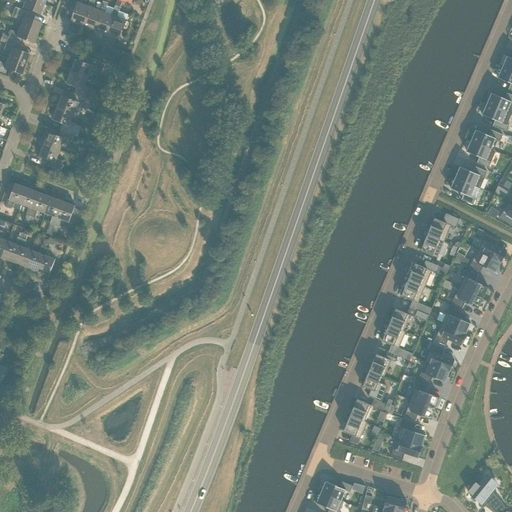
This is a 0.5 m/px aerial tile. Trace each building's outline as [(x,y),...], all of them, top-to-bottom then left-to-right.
[(39,14),(43,4),(33,0),(20,0),(24,1),(22,7),(39,14)] [(74,13),(71,21),(83,26),(90,7),(88,6),(81,3),(81,0),(72,0),(68,10),(74,13)] [(102,11),(100,10),(93,8),(95,0),(89,0),(88,6),(90,7),(83,26),(95,30),(102,11)] [(114,16),(112,15),(105,12),(108,3),(103,1),(100,10),(102,11),(95,30),(107,35),(114,16)] [(114,16),(107,35),(119,39),(126,20),(117,17),(120,7),(115,6),(112,15),(114,16)] [(19,27),(37,33),(40,23),(25,17),(27,12),(15,7),(11,17),(21,21),(19,27)] [(33,44),(37,33),(19,27),(17,33),(10,30),(8,36),(2,34),(1,38),(19,44),(21,39),(33,44)] [(17,50),(19,44),(1,38),(0,39),(0,41),(5,43),(3,50),(10,52),(7,58),(25,65),(29,54),(17,50)] [(511,58),(507,56),(502,67),(511,71),(511,58)] [(71,71),(87,77),(90,70),(95,72),(99,61),(88,57),(86,63),(76,60),(71,71)] [(21,75),(25,65),(7,58),(5,64),(0,62),(0,66),(3,68),(21,75)] [(511,71),(502,67),(498,78),(511,84),(508,89),(511,90),(511,71)] [(84,86),(87,77),(71,71),(67,84),(77,87),(74,93),(86,98),(89,88),(84,86)] [(62,96),(58,108),(79,116),(82,108),(88,110),(92,100),(86,98),(74,93),(72,100),(62,96)] [(504,99),(491,93),(487,104),(511,115),(511,112),(511,95),(507,93),(504,99)] [(511,115),(487,104),(482,115),(495,120),(493,126),(506,132),(509,126),(507,125),(511,115)] [(70,122),(74,114),(58,108),(53,120),(63,124),(61,130),(72,134),(77,136),(81,127),(75,124),(76,124),(70,122)] [(68,144),(72,134),(61,130),(58,136),(48,132),(44,144),(60,150),(63,143),(68,144)] [(489,136),(475,130),(471,141),(495,151),(496,151),(493,150),(498,140),(500,141),(503,135),(491,130),(489,136)] [(495,151),(471,141),(466,152),(479,157),(477,163),(488,168),(495,151)] [(57,159),(60,150),(44,144),(39,157),(49,160),(47,166),(60,171),(64,161),(57,159)] [(487,172),(475,167),(473,172),(460,167),(455,178),(480,188),(487,172)] [(480,188),(455,178),(450,188),(464,194),(461,200),(473,205),(475,198),(471,196),(475,187),(480,189),(480,188)] [(511,183),(506,180),(503,186),(509,189),(511,184),(511,183)] [(21,204),(27,188),(15,184),(9,200),(10,200),(7,207),(11,209),(14,202),(21,204)] [(498,186),(494,194),(498,196),(503,189),(498,186)] [(28,222),(39,193),(27,188),(21,204),(29,207),(26,215),(24,221),(28,222)] [(45,213),(51,197),(39,193),(28,222),(32,224),(34,218),(35,218),(38,210),(45,213)] [(54,225),(63,202),(51,197),(45,213),(53,216),(50,224),(54,225)] [(63,202),(54,225),(52,230),(56,232),(58,227),(59,227),(61,219),(69,222),(75,206),(63,202)] [(511,204),(509,202),(499,218),(511,226),(511,223),(511,204)] [(490,209),(487,214),(491,217),(495,219),(498,214),(494,212),(490,209)] [(15,221),(17,215),(9,212),(6,218),(15,221)] [(442,222),(434,218),(427,235),(444,242),(451,226),(456,228),(460,219),(446,213),(442,222)] [(498,240),(486,234),(483,240),(487,242),(482,253),(501,263),(507,252),(494,246),(498,240)] [(444,242),(427,235),(421,251),(437,258),(444,242)] [(13,262),(22,238),(18,237),(15,244),(7,241),(1,257),(13,262)] [(25,266),(31,250),(24,248),(27,240),(22,238),(13,262),(25,266)] [(37,271),(46,247),(42,246),(39,253),(31,250),(25,266),(37,271)] [(46,247),(37,271),(49,275),(55,259),(47,257),(50,249),(46,247)] [(501,263),(482,253),(476,263),(472,260),(469,266),(480,273),(483,267),(496,273),(501,263)] [(423,267),(415,264),(408,280),(425,287),(431,271),(436,273),(439,266),(426,261),(423,267)] [(478,278),(466,273),(463,279),(468,281),(463,291),(483,301),(488,290),(476,284),(478,278)] [(425,287),(408,280),(401,296),(418,303),(425,287)] [(483,301),(463,291),(458,301),(454,299),(451,305),(463,311),(466,305),(478,311),(483,301)] [(460,313),(448,307),(446,313),(450,315),(446,326),(466,335),(470,324),(458,318),(460,313)] [(410,315),(396,309),(389,325),(405,332),(406,332),(403,331),(410,315)] [(429,315),(417,310),(415,316),(426,321),(429,315)] [(405,332),(389,325),(382,341),(398,348),(405,332)] [(466,335),(446,326),(441,336),(436,334),(433,341),(445,346),(448,340),(461,346),(466,335)] [(444,350),(431,345),(429,351),(433,353),(429,363),(450,372),(454,361),(441,355),(444,350)] [(0,353),(0,381),(1,378),(7,380),(12,366),(6,364),(5,368),(0,365),(0,360),(2,355),(0,353)] [(391,360),(376,354),(370,370),(384,376),(391,360)] [(450,372),(429,363),(425,374),(420,372),(418,378),(430,383),(432,377),(445,383),(450,372)] [(384,376),(370,370),(363,386),(375,392),(382,376),(384,377),(384,376)] [(428,388),(416,384),(413,390),(418,392),(414,403),(435,410),(439,399),(426,394),(428,388)] [(371,405),(357,399),(350,416),(367,423),(367,422),(365,421),(372,405),(371,405)] [(386,404),(374,399),(371,405),(372,405),(372,406),(384,411),(384,410),(388,411),(390,407),(390,406),(388,405),(387,404),(386,404)] [(435,410),(414,403),(411,414),(405,411),(403,418),(416,423),(418,417),(431,422),(435,410)] [(388,411),(387,413),(392,415),(395,406),(391,404),(391,405),(390,406),(390,407),(388,411)] [(367,423),(350,416),(343,432),(360,439),(367,423)] [(414,425),(401,421),(399,428),(404,429),(400,440),(422,447),(425,435),(412,430),(414,425)] [(422,447),(400,440),(397,450),(392,449),(390,455),(403,460),(405,454),(418,458),(422,447)] [(375,442),(373,449),(379,452),(382,445),(376,443),(375,442)] [(363,467),(406,480),(409,468),(367,455),(363,467)] [(498,484),(487,475),(479,485),(476,482),(468,492),(471,494),(471,495),(481,504),(482,503),(490,510),(501,501),(492,490),(498,484)] [(326,481),(321,491),(341,500),(346,490),(350,492),(353,486),(341,481),(339,487),(326,481)] [(321,491),(316,503),(329,508),(327,511),(339,511),(344,501),(341,500),(321,491)] [(365,495),(363,503),(368,504),(370,505),(372,497),(365,495)] [(386,501),(385,504),(384,508),(400,511),(403,511),(404,511),(405,509),(405,507),(406,505),(406,504),(406,502),(387,497),(387,499),(386,501)]
